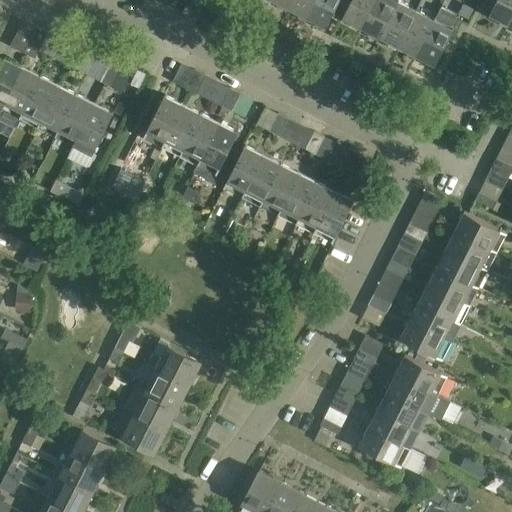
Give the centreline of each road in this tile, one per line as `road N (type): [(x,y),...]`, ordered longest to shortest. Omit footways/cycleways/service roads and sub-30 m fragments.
road 1 (residential): [(195,511),(341,306),(397,194),(399,152)]
road 2 (residential): [(29,0),(138,18),(185,37),(399,152)]
road 3 (residential): [(420,141),(467,166),(479,162),(499,124),(495,112),(452,89)]
